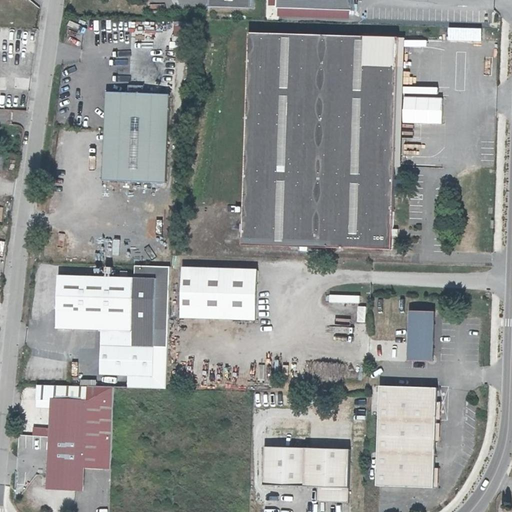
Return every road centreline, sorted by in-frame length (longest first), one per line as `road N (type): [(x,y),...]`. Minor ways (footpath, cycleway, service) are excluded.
road 1 (unclassified): [(56,0),(0,451)]
road 2 (unclassified): [(511,216),(501,454),(469,511)]
